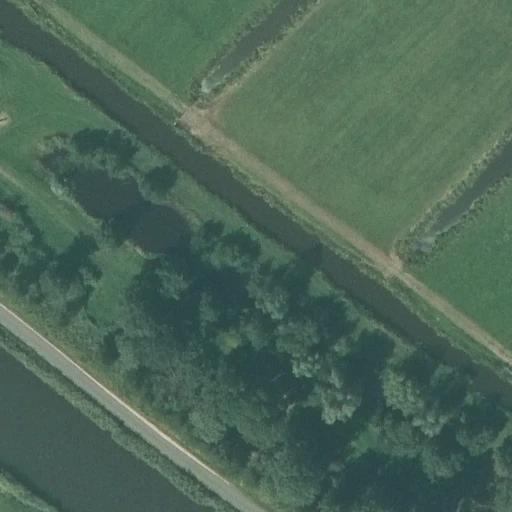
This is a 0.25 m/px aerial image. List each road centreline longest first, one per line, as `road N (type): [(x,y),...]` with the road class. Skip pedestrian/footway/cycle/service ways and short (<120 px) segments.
road 1 (track): [(37,0),(511,359)]
road 2 (unclassified): [(255,511),(0,314)]
